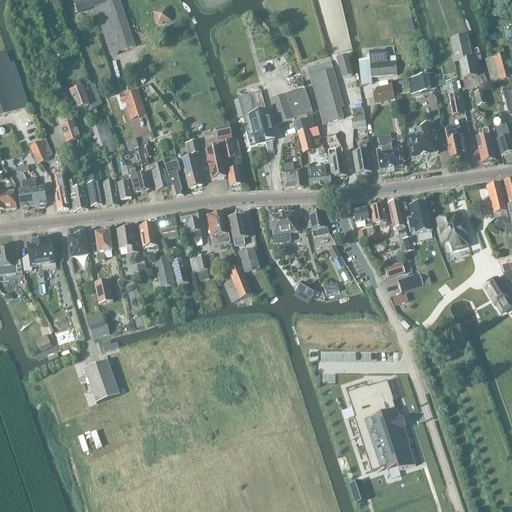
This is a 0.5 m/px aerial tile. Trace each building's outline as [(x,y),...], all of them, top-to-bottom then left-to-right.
[(119,0),(118,0),(101,6),(95,8),(111,55),(135,47),(119,0)] [(459,62),(463,80),(477,77),(473,59),(472,59),(467,36),(450,40),(455,63),(459,62)] [(386,50),(369,51),(371,79),(397,76),(396,62),(387,63),(386,50)] [(0,54),(0,117),(25,109),(6,52),(0,54)] [(505,55),(494,58),(500,83),(511,80),(505,55)] [(339,59),(344,78),(351,76),(346,57),(339,59)] [(333,70),(310,77),(324,125),(344,119),(341,109),(344,108),(333,70)] [(432,91),(429,75),(416,78),(419,94),(432,91)] [(445,93),(458,91),(456,79),(443,81),(445,93)] [(390,85),(372,86),(372,102),(394,102),(394,92),(390,92),(390,85)] [(366,107),(363,97),(368,96),(365,87),(356,89),(361,108),(366,107)] [(77,111),(89,107),(90,107),(83,88),(70,93),(77,111)] [(278,125),(295,120),(313,114),(305,89),(286,95),(270,101),(278,125)] [(125,104),(128,111),(131,121),(145,116),(142,106),(138,91),(128,94),(130,102),(125,104)] [(474,93),(478,107),(486,105),(483,91),(474,93)] [(261,92),(248,96),(253,115),(266,112),(261,92)] [(511,93),(503,95),(508,115),(511,113),(511,93)] [(459,96),(449,97),(453,117),(462,115),(459,96)] [(399,115),(407,114),(405,104),(397,105),(399,115)] [(352,111),(354,120),(352,121),(353,130),(366,127),(365,119),(363,109),(352,111)] [(267,112),(243,118),(250,147),(275,141),(267,112)] [(311,119),(295,123),(298,134),(308,131),(313,130),(311,119)] [(74,122),(61,127),(67,144),(80,139),(74,122)] [(111,153),(101,123),(91,126),(95,138),(93,138),(100,157),(111,153)] [(424,127),(425,133),(422,134),(407,137),(412,159),(412,160),(413,160),(421,158),(422,158),(427,157),(429,157),(428,156),(436,155),(438,155),(437,153),(436,146),(433,133),(435,132),(433,125),(424,127)] [(511,144),(507,126),(493,130),(502,158),(511,154),(511,144)] [(216,131),(218,142),(232,140),(229,128),(216,131)] [(313,130),(308,131),(310,139),(320,136),(317,129),(313,130)] [(452,130),(446,131),(448,141),(447,141),(451,160),(456,160),(458,160),(459,159),(462,158),(461,156),(467,155),(464,138),(460,139),(458,129),(452,130)] [(490,162),(495,161),(488,129),(488,130),(483,131),(485,139),(477,141),(482,164),(483,163),(484,165),(490,163),(490,162)] [(308,131),(298,134),(303,153),(313,151),(310,139),(308,131)] [(172,142),(171,136),(157,138),(158,144),(172,142)] [(46,140),(30,147),(38,166),(49,161),(48,158),(52,156),(50,150),(46,140)] [(184,143),(187,154),(196,152),(193,140),(184,143)] [(231,141),(221,144),(224,161),(235,159),(231,141)] [(380,171),(380,172),(402,168),(402,167),(399,148),(391,149),(389,142),(379,144),(380,151),(377,152),(380,171)] [(353,155),(357,176),(371,173),(368,152),(367,146),(360,147),(361,154),(353,155)] [(208,163),(211,176),(212,180),(218,179),(220,181),(224,180),(225,178),(226,178),(220,148),(219,148),(220,150),(207,153),(207,151),(206,151),(209,163),(208,163)] [(344,179),(345,178),(347,177),(343,157),(336,158),(335,151),(328,152),(329,159),(333,180),(339,179),(341,180),(343,180),(344,179)] [(179,163),(180,170),(183,169),(189,190),(203,186),(195,157),(181,160),(182,162),(179,163)] [(154,173),(152,173),(157,193),(170,189),(165,170),(159,172),(157,164),(152,166),(154,173)] [(177,174),(180,173),(178,164),(165,168),(174,199),(184,197),(177,174)] [(282,174),(284,189),(295,188),(296,190),(303,189),(301,171),(294,172),(293,164),(283,166),(284,174),(282,174)] [(228,172),(231,188),(242,186),(239,170),(228,172)] [(308,172),(310,189),(331,187),(329,170),(308,172)] [(145,175),(129,179),(131,185),(133,196),(141,194),(143,194),(144,195),(147,194),(147,192),(149,192),(145,175)] [(55,193),(58,212),(69,210),(65,191),(64,182),(63,178),(55,179),(57,192),(55,193)] [(117,181),(121,202),(131,200),(129,185),(131,185),(129,179),(117,181)] [(35,180),(30,181),(34,208),(39,207),(40,209),(45,209),(46,206),(44,188),(37,189),(35,180)] [(501,182),(510,217),(509,217),(511,227),(511,180),(501,182)] [(34,208),(30,181),(22,182),(23,191),(19,192),(21,210),(34,208)] [(69,183),(74,213),(89,211),(85,188),(76,189),(75,182),(69,183)] [(103,185),(107,209),(119,207),(115,183),(103,185)] [(98,184),(87,186),(91,209),(102,206),(98,184)] [(486,187),(493,216),(494,215),(495,219),(502,218),(502,220),(506,225),(510,225),(507,212),(500,184),(486,187)] [(0,214),(2,212),(15,210),(16,209),(14,192),(1,194),(0,189),(0,214)] [(431,219),(442,218),(441,191),(431,191),(431,219)] [(458,197),(450,197),(450,211),(458,211),(458,197)] [(397,230),(399,237),(407,235),(400,203),(388,205),(394,231),(397,230)] [(412,220),(407,221),(410,234),(416,233),(416,236),(432,233),(425,204),(409,207),(412,220)] [(370,209),(374,225),(380,224),(381,228),(387,227),(386,223),(383,207),(370,209)] [(365,223),(366,229),(373,228),(372,221),(369,222),(367,210),(353,213),(355,225),(365,223)] [(183,235),(194,233),(196,240),(202,239),(200,232),(196,212),(180,216),(183,235)] [(322,213),(309,216),(312,232),(313,232),(314,239),(329,236),(327,229),(326,230),(322,213)] [(207,217),(211,238),(212,238),(214,247),(230,244),(228,234),(226,235),(222,214),(207,217)] [(271,217),(270,218),(270,219),(274,237),(275,245),(290,243),(289,235),(297,233),(296,230),(294,217),(294,215),(294,214),(293,214),(284,215),(280,215),(280,216),(271,218),(271,217)] [(174,216),(157,220),(161,238),(162,242),(178,239),(174,216)] [(245,246),(243,240),(248,239),(243,216),(229,219),(233,242),(234,242),(235,248),(245,246)] [(463,227),(460,217),(450,220),(449,218),(436,222),(442,245),(450,243),(452,251),(469,247),(466,236),(464,227),(463,227)] [(492,227),(497,234),(505,227),(500,220),(492,227)] [(139,228),(143,250),(158,247),(154,225),(139,228)] [(137,244),(135,244),(133,229),(117,232),(119,250),(128,249),(129,255),(139,253),(137,244)] [(113,248),(111,248),(109,233),(107,233),(106,232),(103,232),(102,234),(95,235),(97,246),(93,247),(94,255),(97,255),(98,263),(105,262),(104,254),(112,253),(112,250),(113,250),(113,248)] [(68,250),(70,260),(80,258),(81,262),(88,261),(87,257),(88,257),(85,236),(84,236),(83,235),(77,236),(77,237),(76,238),(76,239),(69,240),(70,249),(68,250)] [(47,241),(39,242),(43,267),(42,267),(43,272),(56,270),(52,241),(50,241),(47,242),(47,241)] [(29,259),(22,260),(24,273),(32,272),(31,268),(42,267),(43,267),(39,242),(32,243),(32,244),(27,245),(27,246),(29,259)] [(412,253),(410,242),(404,243),(407,254),(412,253)] [(12,247),(0,248),(0,277),(22,274),(20,262),(14,262),(12,247)] [(335,248),(328,252),(333,262),(341,258),(335,248)] [(238,253),(245,275),(260,270),(254,249),(238,253)] [(197,274),(199,283),(210,280),(208,271),(216,270),(213,255),(190,260),(193,275),(197,274)] [(511,255),(498,261),(503,274),(511,271),(511,255)] [(154,260),(161,289),(175,285),(167,256),(154,260)] [(451,277),(459,274),(453,258),(445,262),(451,277)] [(172,263),(178,287),(189,285),(183,260),(172,263)] [(384,269),(387,278),(405,273),(402,263),(384,269)] [(145,266),(137,267),(139,277),(147,276),(145,266)] [(240,266),(228,271),(240,301),(252,296),(240,266)] [(347,272),(340,275),(343,283),(350,281),(347,272)] [(419,276),(397,283),(401,295),(423,287),(419,276)] [(497,279),(484,287),(495,306),(496,306),(501,315),(511,308),(507,299),(508,298),(497,279)] [(95,284),(99,306),(113,303),(108,281),(95,284)] [(50,282),(40,285),(45,304),(55,301),(50,282)] [(297,291),(311,299),(316,291),(303,283),(297,291)] [(339,293),(336,284),(324,288),(327,297),(339,293)] [(406,296),(393,300),(396,307),(408,303),(406,296)] [(105,323),(89,328),(93,341),(109,335),(105,323)] [(56,338),(60,348),(76,342),(73,335),(68,333),(56,338)] [(46,337),(36,342),(41,353),(51,347),(46,337)] [(85,369),(97,403),(119,395),(107,361),(85,369)] [(49,392),(55,391),(52,375),(43,377),(45,386),(48,385),(49,392)] [(367,387),(347,394),(355,418),(353,419),(371,473),(386,468),(388,471),(398,468),(399,472),(415,467),(409,448),(410,447),(404,429),(406,429),(405,427),(402,428),(400,421),(403,420),(402,418),(400,419),(397,411),(396,411),(393,403),(394,403),(387,382),(368,388),(367,387)] [(350,485),(349,486),(356,505),(367,501),(361,482),(350,485)]
